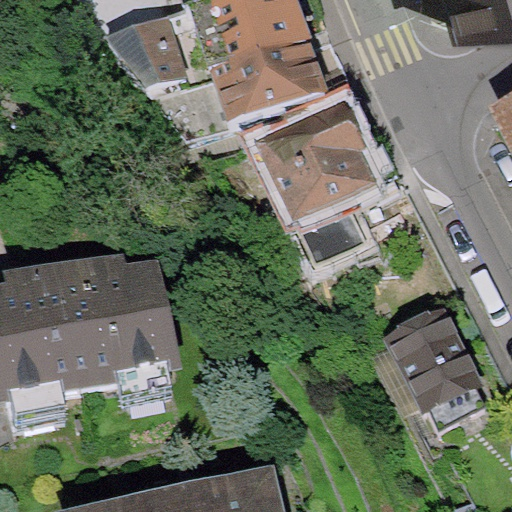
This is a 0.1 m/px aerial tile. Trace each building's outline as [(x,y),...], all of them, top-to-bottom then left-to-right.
[(109,51),(186,150),(322,98),(313,74),(293,21),(285,0),(178,0),(188,27),(109,51)] [(511,0),(438,0),(448,31),(511,11),(511,0)] [(511,115),(489,127),(511,172),(511,115)] [(340,121),(250,162),(308,277),(365,256),(345,214),(374,200),(340,121)] [(149,259),(0,295),(0,426),(182,384),(149,259)] [(441,319),(366,360),(400,421),(418,415),(435,441),(489,415),(441,319)] [(280,511),(271,474),(127,511),(280,511)]
